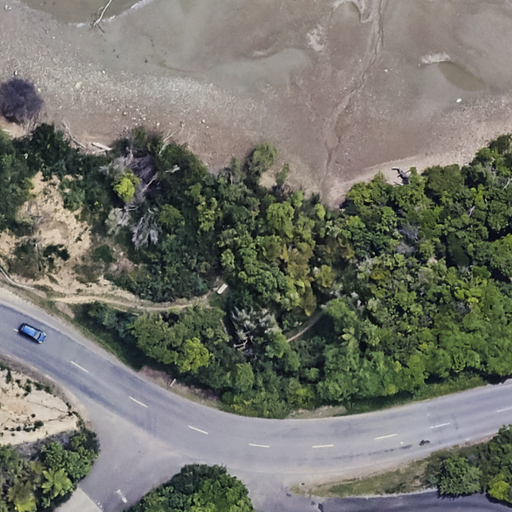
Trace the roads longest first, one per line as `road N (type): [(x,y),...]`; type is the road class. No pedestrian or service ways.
road 1 (tertiary): [(511,408),(276,454),(153,414)]
road 2 (tertiary): [(153,414),(0,320)]
road 3 (unclassified): [(153,414),(77,511)]
